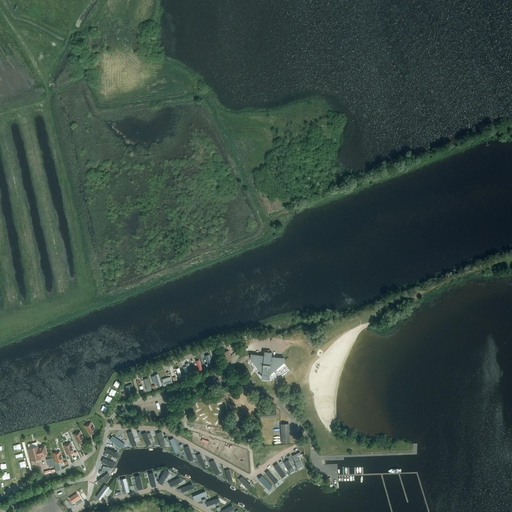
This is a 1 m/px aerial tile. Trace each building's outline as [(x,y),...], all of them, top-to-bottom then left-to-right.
[(224,363),(232,361),(229,350),(221,352),(224,363)] [(283,362),(284,361),(284,359),(284,358),(271,357),(272,352),(272,353),(265,352),(265,351),(264,356),(252,355),(251,358),(263,372),(262,377),(263,376),(264,377),(263,378),(265,379),(266,377),(269,377),(270,373),(277,367),(277,368),(284,363),(283,362)] [(190,362),(186,364),(187,366),(184,367),(185,372),(190,371),(190,374),(193,373),(190,362)] [(148,391),(153,390),(149,377),(144,379),(148,391)] [(130,394),(134,393),(132,384),(129,385),(130,390),(125,391),(126,394),(130,393),(130,394)] [(260,410),(261,418),(276,417),(276,409),(260,410)] [(85,426),(88,431),(89,431),(91,434),(96,431),(95,428),(93,426),(91,422),(85,426)] [(288,423),(280,424),(282,443),(290,442),(288,423)] [(78,440),(79,443),(85,440),(83,438),(84,437),(82,435),(80,431),(74,435),(77,440),(78,440)] [(64,445),(66,451),(67,451),(68,454),(74,452),(73,449),(72,446),(72,447),(70,442),(64,445)] [(39,447),(38,446),(29,449),(32,460),(41,458),(41,457),(47,455),(44,446),(39,447)] [(56,459),(57,462),(63,461),(62,458),(62,455),(61,455),(60,451),(53,453),(55,459),(56,459)] [(77,493),(69,498),(73,503),(80,498),(77,493)]
